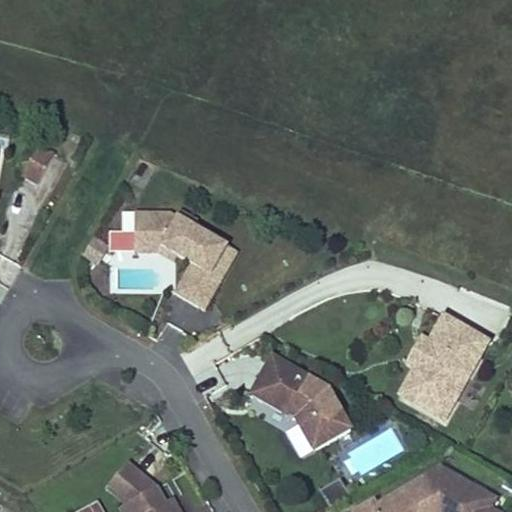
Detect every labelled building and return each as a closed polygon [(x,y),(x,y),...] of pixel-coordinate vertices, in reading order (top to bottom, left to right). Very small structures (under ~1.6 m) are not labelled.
[(0,182),(17,190),(31,160),(15,151),(0,182)] [(145,254),(155,226),(142,221),(114,221),(114,242),(126,243),(126,252),(139,251),(145,254)] [(172,229),(157,221),(155,226),(145,254),(157,260),(170,267),(155,297),(184,313),(201,283),(191,279),(204,251),(170,235),(172,229)] [(143,260),(145,254),(139,251),(126,252),(126,243),(114,242),(114,257),(143,260)] [(214,257),(204,251),(191,279),(201,283),(214,257)] [(157,260),(145,254),(143,260),(153,267),(157,260)] [(0,276),(11,282),(18,268),(4,260),(0,267),(0,276)] [(405,404),(449,326),(441,322),(426,347),(419,343),(404,369),(412,373),(397,400),(405,404)] [(489,349),(449,326),(405,404),(446,427),(489,349)] [(285,425),(281,428),(296,454),(333,431),(307,389),(253,361),(232,397),(275,422),(280,418),(285,425)] [(275,422),(281,428),(285,425),(280,418),(275,422)] [(392,428),(335,457),(351,488),(408,459),(392,428)] [(159,511),(154,503),(148,508),(138,491),(110,468),(89,493),(110,510),(119,504),(123,511),(159,511)] [(471,511),(473,508),(480,498),(425,468),(362,506),(364,511),(471,511)] [(341,481),(321,490),(329,508),(350,499),(341,481)] [(364,511),(362,506),(358,501),(341,511),(364,511)]
